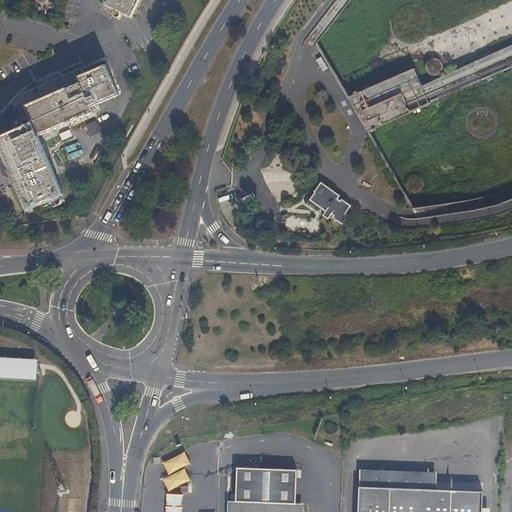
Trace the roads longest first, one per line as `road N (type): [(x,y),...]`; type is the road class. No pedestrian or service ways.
road 1 (secondary): [(240,0),(92,259)]
road 2 (primary): [(244,384),(511,356)]
road 3 (primary): [(511,246),(401,264),(249,262)]
road 4 (unknown): [(331,511),(321,465),(254,449),(227,449),(202,462),(192,511)]
road 5 (secondary): [(199,190),(222,109),(277,0)]
road 6 (tertiary): [(94,362),(122,490)]
